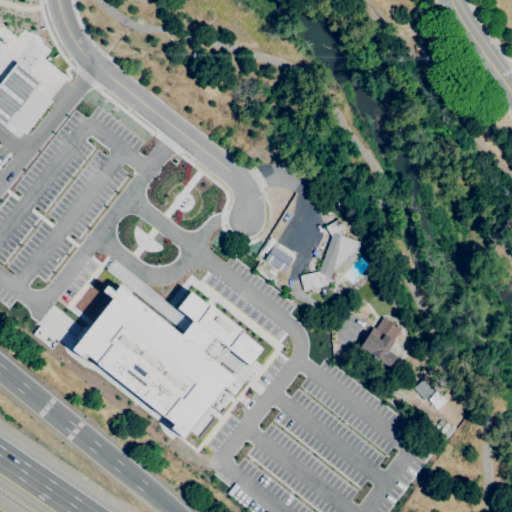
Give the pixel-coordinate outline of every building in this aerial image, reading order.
[(14,62),(0,79),(0,123),(3,126),(39,82),(14,62)] [(331,236),(325,226),(338,218),(343,227),(338,231),(340,235),(359,241),(358,253),(349,253),(333,270),(332,270),(327,284),(303,291),(299,275),(318,271),(331,236)] [(262,260),(271,247),(290,260),(281,273),(262,260)] [(181,331),(103,269),(112,258),(175,308),(190,320),(181,331)] [(68,349),(83,361),(85,357),(171,424),(168,427),(181,437),(221,387),(231,395),(235,389),(228,383),(232,378),(198,351),(211,335),(227,349),(246,363),(258,348),(238,332),(240,330),(208,305),(206,307),(188,292),(175,308),(190,320),(181,331),(179,334),(116,285),(112,291),(104,285),(99,291),(109,298),(77,338),(68,349)] [(388,366),(359,346),(369,332),(369,333),(372,327),(374,329),(383,316),(400,328),(392,340),(394,341),(387,350),(395,356),(388,366)] [(218,362),(237,376),(246,363),(227,349),(218,362)] [(424,400),(412,388),(423,378),(434,390),(424,400)] [(436,409),(427,399),(436,391),(446,401),(436,409)] [(442,434),(434,427),(437,424),(436,424),(441,418),(446,423),(446,422),(450,426),(442,434)] [(447,438),(443,435),(450,426),(454,429),(447,438)]
